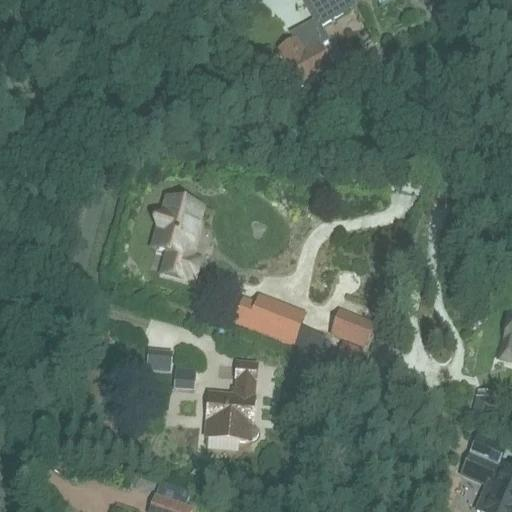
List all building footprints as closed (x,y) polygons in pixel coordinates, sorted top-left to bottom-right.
[(300,89),(333,70),(320,48),(329,43),(321,29),(356,8),(352,2),(351,0),(308,0),(303,4),(309,15),(313,22),(289,35),(293,44),(278,52),(300,89)] [(458,3),(453,0),(419,0),(448,18),(458,3)] [(384,62),(385,67),(389,69),(394,68),(399,60),(398,55),(393,53),(388,54),(384,62)] [(156,249),(177,255),(174,266),(186,270),(198,227),(195,226),(199,212),(175,206),(172,219),(165,217),(156,249)] [(248,328),(293,345),(298,329),(303,318),(259,301),(248,328)] [(329,338),(364,351),(374,325),(339,312),(329,338)] [(511,316),(510,316),(500,356),(511,358),(511,316)] [(324,339),(298,329),(293,345),(291,349),(316,358),(324,339)] [(386,384),(399,350),(381,343),(368,376),(386,384)] [(362,352),(342,344),(336,360),(343,362),(340,369),(354,374),(362,352)] [(335,374),(299,361),(292,380),(329,393),(335,374)] [(250,444),(251,441),(253,442),(256,439),(257,435),(257,431),(254,428),(252,428),(256,385),(255,385),(257,368),(237,366),(235,383),(236,383),(235,392),(233,392),(232,398),(208,396),(205,440),(250,444)] [(488,417),(494,395),(478,391),(472,412),(488,417)] [(511,511),(511,473),(499,467),(507,448),(477,435),(459,478),(485,489),(475,511),(511,511)] [(191,511),(192,511),(185,508),(189,495),(159,485),(155,497),(154,497),(148,511),(191,511)]
